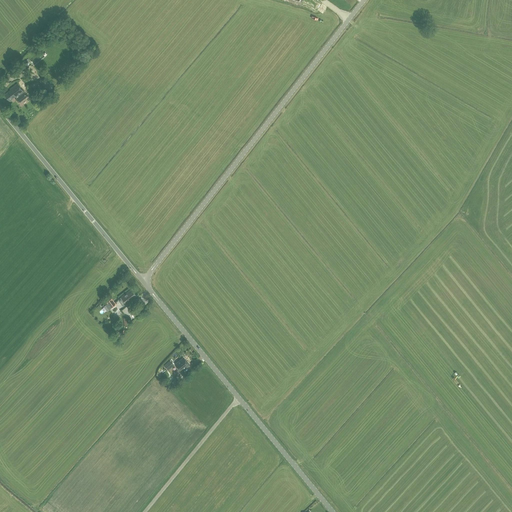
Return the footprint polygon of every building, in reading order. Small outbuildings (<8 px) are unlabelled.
[(26,68),(25,67),(23,64),(14,71),(17,75),(26,68)] [(42,79),(39,82),(47,92),(51,89),(42,79)] [(27,96),(20,86),(17,83),(10,89),(11,90),(5,95),(10,101),(16,96),(20,102),(27,96)] [(37,86),(28,92),(31,97),(40,90),(37,86)] [(131,289),(122,296),(122,297),(118,300),(123,306),(127,303),(136,296),(131,289)] [(111,309),(116,305),(112,299),(107,303),(107,304),(106,305),(109,309),(111,308),(111,309)] [(183,357),(175,364),(181,371),(189,365),(183,357)] [(168,370),(174,365),(170,360),(164,365),(168,370)]
